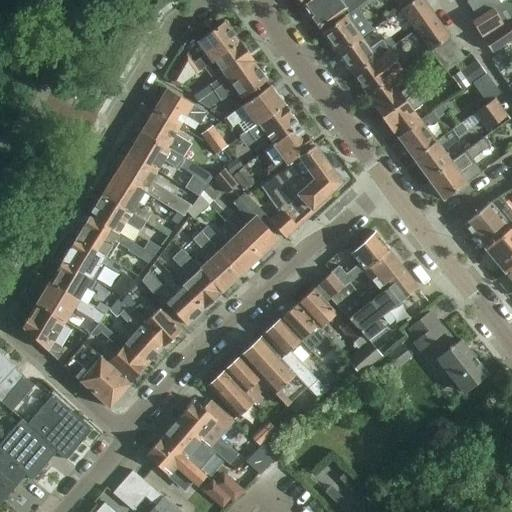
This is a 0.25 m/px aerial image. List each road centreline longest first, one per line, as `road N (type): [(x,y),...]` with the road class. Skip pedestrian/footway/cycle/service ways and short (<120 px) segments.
road 1 (residential): [(124,432),(6,326),(1,305),(165,31),(205,0)]
road 2 (residential): [(124,432),(196,347),(386,187)]
road 3 (residential): [(386,187),(256,0)]
road 4 (residential): [(511,347),(424,237)]
